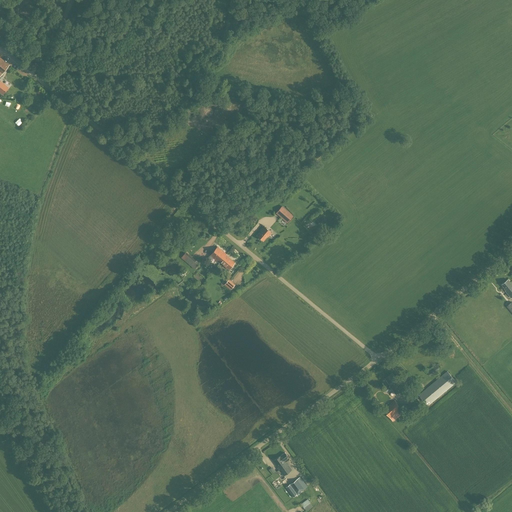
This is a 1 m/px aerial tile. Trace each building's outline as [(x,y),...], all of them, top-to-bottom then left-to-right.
[(0,71),(2,74),(9,65),(0,57),(0,71)] [(0,91),(3,94),(8,87),(0,81),(0,80),(0,91)] [(282,206),(276,213),(280,217),(287,223),(294,216),(282,206)] [(321,214),(314,218),(317,224),(324,220),(321,214)] [(271,233),(264,227),(260,231),(261,232),(257,236),(263,241),(266,237),(267,238),(271,233)] [(184,239),(189,242),(193,236),(189,232),(184,239)] [(219,263),(220,262),(226,255),(217,247),(210,256),(219,263)] [(181,258),(194,269),(199,264),(186,252),(181,258)] [(220,262),(229,270),(235,263),(226,255),(220,262)] [(235,284),(229,280),(224,285),(230,290),(235,284)] [(502,285),(506,291),(505,291),(511,298),(511,297),(511,284),(508,280),(502,285)] [(440,368),(437,365),(427,372),(430,376),(440,368)] [(457,382),(447,371),(419,395),(428,406),(457,382)] [(390,386),(390,387),(397,382),(398,383),(399,382),(393,373),(385,378),(390,386)] [(397,382),(390,387),(396,394),(404,388),(401,383),(400,384),(399,382),(398,383),(397,382)] [(383,409),(393,421),(405,412),(395,400),(383,409)] [(277,468),(283,476),(291,470),(286,462),(285,463),(284,461),(288,458),(284,453),(273,461),(278,467),(277,468)] [(300,477),(285,487),(293,497),(307,487),(300,477)] [(308,499),(301,504),(306,511),(313,506),(311,503),(315,500),(312,497),(309,500),(308,499)]
